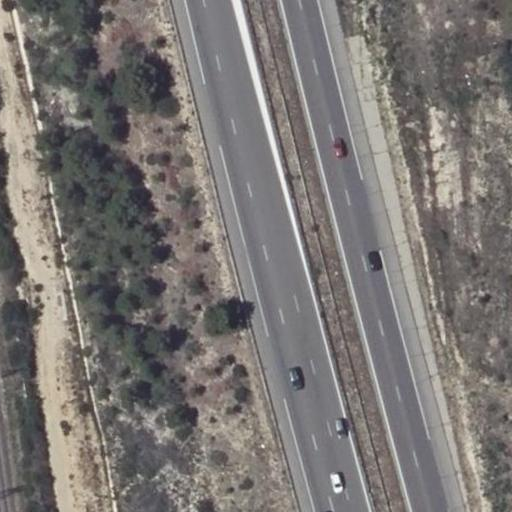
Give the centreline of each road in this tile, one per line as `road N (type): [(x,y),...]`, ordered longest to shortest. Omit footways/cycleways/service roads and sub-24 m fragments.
road 1 (motorway): [(207,0),(344,511)]
road 2 (motorway): [(432,511),(300,0)]
road 3 (track): [(63,511),(45,390),(50,328),(42,269),(26,244),(0,94)]
